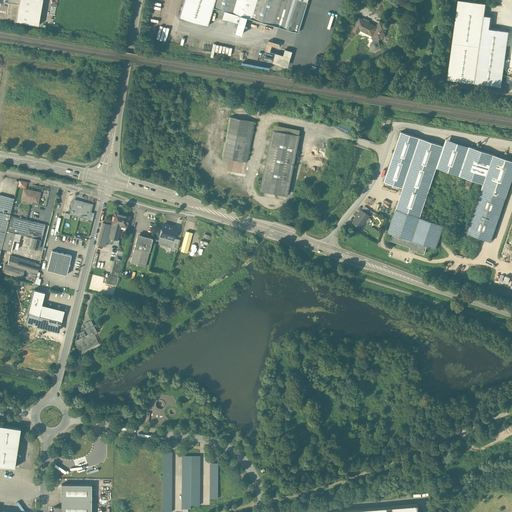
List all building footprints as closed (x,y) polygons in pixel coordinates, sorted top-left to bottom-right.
[(0,0),(0,20),(26,25),(26,24),(16,22),(19,0),(0,0)] [(19,0),(16,22),(26,24),(38,26),(42,0),(19,0)] [(307,0),(185,0),(180,17),(209,26),(215,7),(298,32),(307,0)] [(508,31),(489,29),(491,16),(484,15),(485,3),(461,0),(458,0),(447,79),(501,86),(508,31)] [(360,17),(353,30),(358,33),(360,30),(372,36),(373,41),(371,42),(369,47),(373,51),(378,51),(381,45),(379,41),(380,39),(379,38),(386,26),(380,22),(378,26),(360,17)] [(268,41),(265,50),(276,54),(279,44),(268,41)] [(288,66),(291,51),(284,49),(283,55),(274,53),(272,63),(288,66)] [(255,122),(231,117),(223,156),(247,162),(255,122)] [(301,136),(273,130),(261,191),(289,197),(301,136)] [(443,146),(399,132),(383,181),(402,188),(395,209),(419,217),(436,168),(483,184),(481,191),(505,199),(511,178),(511,160),(445,139),(443,146)] [(37,191),(24,188),(22,199),(26,200),(26,199),(28,199),(33,200),(32,203),(38,204),(39,196),(40,196),(41,192),(37,191)] [(505,199),(481,191),(466,233),(491,243),(505,199)] [(0,253),(6,231),(10,215),(14,198),(12,198),(0,194),(0,253)] [(82,202),(75,200),(73,208),(71,207),(70,214),(74,215),(75,213),(79,214),(82,203),(82,202)] [(92,206),(82,203),(79,214),(85,215),(84,217),(89,219),(92,206)] [(361,209),(357,215),(365,221),(370,215),(361,209)] [(419,217),(395,209),(388,232),(435,249),(443,226),(419,217)] [(129,216),(123,215),(115,213),(113,224),(121,226),(127,227),(129,216)] [(30,221),(10,215),(6,231),(15,233),(20,234),(26,236),(30,221)] [(357,215),(352,221),(360,227),(365,221),(357,215)] [(46,225),(30,221),(26,236),(31,237),(29,247),(37,249),(40,247),(40,245),(45,225),(46,225)] [(112,225),(103,223),(98,244),(106,246),(107,242),(118,245),(119,240),(118,240),(109,238),(113,224),(112,225)] [(121,226),(113,224),(109,238),(118,240),(121,226)] [(176,227),(163,224),(162,229),(161,229),(160,230),(161,230),(160,235),(165,237),(165,235),(173,237),(173,239),(173,238),(176,227)] [(15,233),(6,231),(2,249),(11,251),(14,240),(15,233)] [(186,231),(181,251),(187,252),(192,233),(186,231)] [(146,266),(152,237),(136,234),(130,263),(146,266)] [(165,235),(165,237),(160,235),(157,244),(171,247),(173,240),(174,240),(175,238),(173,238),(173,239),(173,237),(165,235)] [(175,238),(174,240),(173,240),(171,247),(172,247),(177,249),(180,240),(175,238)] [(71,255),(52,250),(47,270),(53,271),(66,275),(71,255)] [(39,264),(9,255),(7,264),(8,264),(24,269),(23,273),(35,277),(36,273),(37,273),(39,264)] [(116,260),(111,276),(119,278),(121,271),(119,271),(122,261),(116,260)] [(24,269),(8,264),(7,264),(4,264),(2,273),(22,279),(23,273),(24,269)] [(508,282),(510,276),(501,274),(500,280),(508,282)] [(32,294),(27,312),(39,315),(41,306),(44,293),(45,292),(33,289),(32,294)] [(63,311),(41,306),(39,315),(61,321),(61,320),(63,311)] [(91,320),(84,323),(87,329),(93,326),(91,320)] [(86,338),(83,331),(80,333),(83,339),(76,343),(80,352),(92,346),(98,343),(94,334),(97,333),(93,326),(87,329),(86,329),(89,336),(86,338)] [(22,430),(0,426),(0,467),(16,470),(22,430)] [(172,451),(163,451),(162,511),(171,511),(172,451)] [(200,455),(182,455),(181,508),(190,509),(190,505),(199,505),(200,455)] [(209,498),(218,499),(218,463),(209,463),(209,498)] [(86,468),(87,473),(98,470),(97,465),(86,468)] [(91,511),(91,484),(61,484),(60,511),(91,511)]
